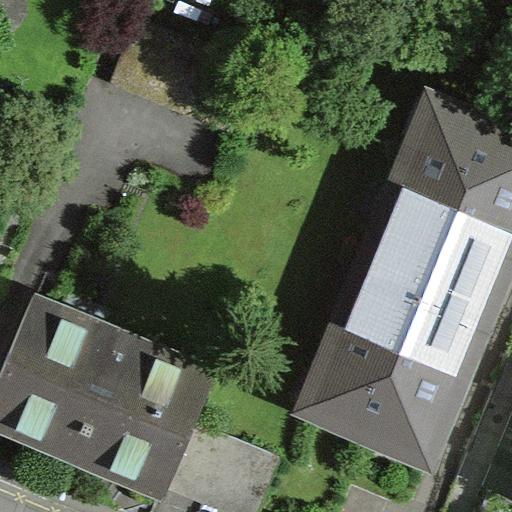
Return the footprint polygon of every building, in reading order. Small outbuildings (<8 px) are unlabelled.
[(511,125),(429,92),(363,257),(506,313),(511,297),(511,125)] [(506,313),(363,257),(299,417),(441,474),(506,313)] [(219,367),(34,292),(0,374),(0,432),(164,500),(196,423),(219,367)] [(511,419),(480,495),(511,508),(511,419)] [(196,423),(164,500),(192,511),(197,511),(229,437),(196,423)] [(255,511),(279,457),(229,437),(197,511),(255,511)]
